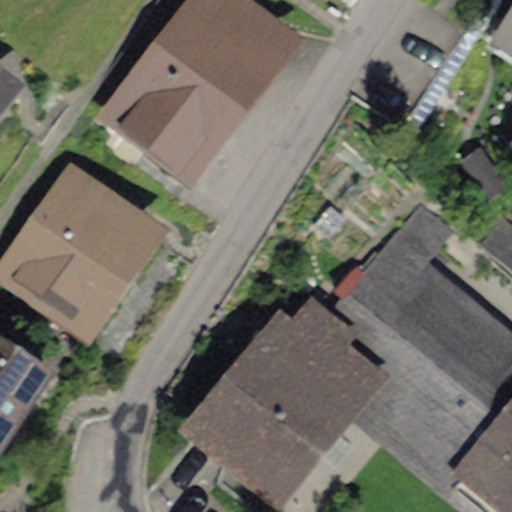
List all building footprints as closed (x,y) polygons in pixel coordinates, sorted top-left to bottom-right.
[(285,41),(227,0),(188,0),(100,123),(183,183),(285,41)] [(511,14),(497,37),(511,46),(511,14)] [(151,234),(69,174),(0,269),(0,286),(74,340),(151,234)] [(358,385),(511,511),(511,351),(472,318),(479,310),(473,306),(466,313),(412,269),(446,228),(421,207),(393,241),(395,242),(329,321),(378,361),(358,385)] [(511,236),(498,225),(480,246),(511,271),(511,236)] [(329,321),(313,307),(294,330),(287,324),(204,424),(276,484),(358,385),(378,361),(329,321)] [(0,399),(20,374),(0,358),(0,399)]
